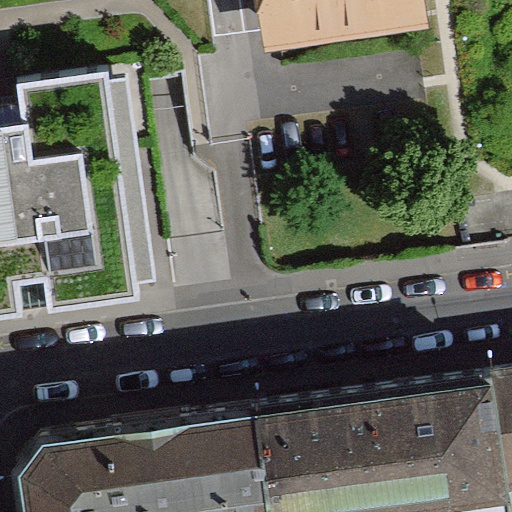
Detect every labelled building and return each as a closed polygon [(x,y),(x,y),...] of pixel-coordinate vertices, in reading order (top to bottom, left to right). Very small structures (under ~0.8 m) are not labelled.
[(416,0),(272,0),(277,28),(417,10),(416,0)] [(0,307),(141,289),(113,67),(0,82),(0,307)] [(511,365),(491,368),(507,477),(511,475),(511,365)] [(259,400),(274,510),(274,511),(314,511),(508,487),(507,477),(491,368),(259,400)] [(19,462),(26,511),(254,511),(274,510),(259,400),(43,429),(19,462)] [(511,511),(511,475),(507,477),(508,487),(314,511),(511,511)]
